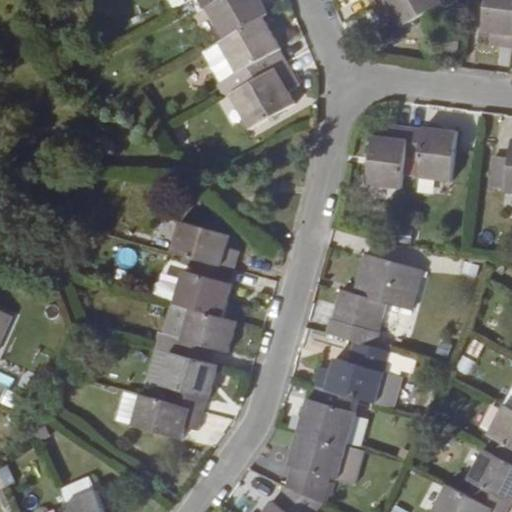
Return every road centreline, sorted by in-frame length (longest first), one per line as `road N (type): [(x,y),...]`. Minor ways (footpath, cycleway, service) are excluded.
road 1 (residential): [(197,511),(264,418),(325,199),(338,76)]
road 2 (residential): [(338,76),(511,98)]
